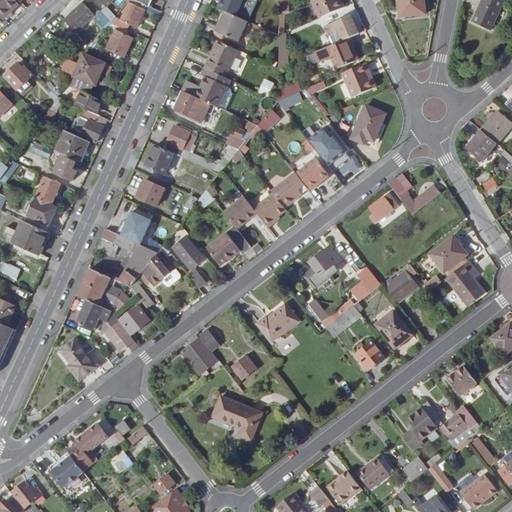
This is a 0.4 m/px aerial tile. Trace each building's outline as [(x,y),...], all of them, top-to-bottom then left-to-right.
[(0,0),(0,15),(3,19),(7,15),(8,16),(19,4),(15,0),(0,0)] [(132,0),(151,8),(154,0),(132,0)] [(238,13),(243,0),(222,0),(220,5),(238,13)] [(287,0),(281,3),(280,4),(280,27),(280,36),(285,34),(291,32),(291,0),(287,0)] [(315,0),(323,18),(345,8),(340,0),(315,0)] [(426,14),(424,0),(398,0),(401,17),(426,14)] [(491,31),(505,0),(483,0),(473,23),(491,31)] [(95,15),(84,3),(64,21),(76,34),(95,15)] [(144,10),(130,3),(121,20),(136,28),(144,10)] [(101,13),(112,24),(115,19),(116,18),(106,7),(101,13)] [(238,43),(248,22),(226,12),(217,32),(238,43)] [(335,24),(343,20),(341,15),(333,18),(335,24)] [(352,17),(343,20),(335,24),(343,41),(349,39),(359,34),(352,17)] [(112,24),(116,26),(124,30),(126,25),(115,19),(112,24)] [(269,31),(280,36),(280,27),(273,23),(269,31)] [(133,39),(116,31),(108,49),(110,50),(125,57),(133,39)] [(266,46),(279,49),(280,36),(269,31),(266,46)] [(310,31),(304,34),(308,43),(314,41),(310,31)] [(359,60),(349,39),(343,41),(316,53),(320,61),(321,63),(333,58),(338,69),(359,60)] [(226,78),(238,51),(219,42),(211,60),(209,60),(205,69),(210,71),(226,78)] [(108,48),(98,43),(93,51),(106,57),(110,50),(108,49),(108,48)] [(320,61),(316,53),(307,57),(310,64),(320,61)] [(88,57),(84,55),(74,77),(77,73),(88,57)] [(106,64),(88,57),(77,73),(98,83),(106,64)] [(26,84),(34,76),(26,67),(24,69),(20,64),(6,78),(19,91),(23,95),(30,88),(26,84)] [(375,89),(368,73),(370,72),(367,64),(343,74),(353,98),(375,89)] [(231,81),(226,78),(210,71),(205,69),(202,75),(205,77),(200,88),(189,83),(185,93),(196,98),(201,100),(216,107),(218,108),(228,87),(231,81)] [(98,83),(77,73),(74,77),(96,86),(98,83)] [(263,79),(257,92),(267,97),(273,83),(263,79)] [(305,89),(308,96),(326,88),(323,81),(305,89)] [(278,102),(302,92),(299,84),(278,92),(278,102)] [(235,91),(228,87),(218,108),(226,111),(235,91)] [(0,116),(4,113),(10,107),(12,104),(0,91),(0,116)] [(76,106),(93,114),(97,116),(103,102),(83,92),(76,106)] [(196,98),(185,93),(177,111),(193,118),(197,111),(199,112),(201,109),(198,107),(201,100),(196,98)] [(59,98),(51,110),(56,113),(63,100),(59,98)] [(213,115),(216,107),(201,100),(198,107),(201,109),(199,112),(197,111),(193,118),(203,123),(208,112),(213,115)] [(374,142),(387,114),(367,106),(352,140),(365,145),(367,139),(374,142)] [(56,113),(51,110),(43,121),(51,124),(56,113)] [(511,124),(497,112),(482,131),(498,144),(511,126),(511,124)] [(93,114),(87,127),(101,134),(107,120),(97,116),(93,114)] [(274,127),(266,118),(259,126),(265,134),(274,127)] [(341,134),(346,130),(338,119),(332,123),(341,134)] [(77,136),(84,140),(85,139),(97,144),(101,134),(87,127),(82,125),(77,136)] [(252,135),(259,126),(255,125),(248,135),(243,130),(237,138),(231,146),(231,147),(240,151),(244,146),(245,144),(251,136),(252,135)] [(264,133),(259,126),(252,135),(255,139),(264,133)] [(176,127),(165,150),(174,155),(186,160),(189,154),(189,153),(195,139),(197,140),(199,135),(183,127),(182,130),(176,127)] [(84,140),(77,136),(66,131),(57,152),(81,163),(90,143),(84,140)] [(497,144),(482,131),(467,149),(482,161),(497,144)] [(189,154),(186,160),(191,162),(202,136),(199,135),(197,140),(195,139),(189,153),(189,154)] [(231,146),(237,138),(234,136),(227,145),(229,146),(231,146)] [(316,150),(329,167),(347,152),(335,136),(316,150)] [(30,153),(47,160),(51,151),(34,144),(30,153)] [(165,175),(174,155),(165,150),(156,146),(147,166),(165,175)] [(240,151),(231,147),(231,146),(229,146),(223,155),(222,161),(213,172),(220,175),(224,171),(240,151)] [(16,158),(11,152),(0,166),(0,181),(14,162),(16,158)] [(498,156),(494,167),(503,171),(507,160),(498,156)] [(74,171),(77,164),(63,157),(55,173),(73,182),(78,173),(74,171)] [(317,160),(299,174),(310,188),(312,190),(322,183),(320,181),(328,175),(317,160)] [(14,162),(0,181),(6,184),(19,165),(14,162)] [(220,175),(213,172),(212,171),(205,180),(212,186),(220,175)] [(309,190),(297,175),(296,174),(272,192),(274,195),(285,209),(309,190)] [(413,187),(403,174),(397,179),(407,192),(413,187)] [(37,198),(38,198),(52,205),(62,184),(47,177),(37,198)] [(414,202),(407,192),(397,179),(390,185),(413,216),(441,195),(434,186),(414,202)] [(157,207),(165,189),(146,180),(138,198),(157,207)] [(196,195),(202,199),(208,191),(209,190),(201,186),(196,195)] [(212,186),(209,190),(208,191),(213,197),(218,193),(212,186)] [(199,202),(198,204),(203,207),(205,208),(215,200),(213,197),(208,191),(202,199),(199,202)] [(274,195),(254,210),(257,214),(268,228),(281,218),(279,217),(287,211),(285,209),(274,195)] [(390,195),(371,209),(380,221),(399,206),(390,195)] [(192,210),(198,204),(199,202),(192,197),(186,207),(192,210)] [(52,205),(38,198),(29,216),(49,226),(58,207),(52,205)] [(225,213),(236,228),(238,230),(257,214),(254,210),(245,198),(225,213)] [(118,235),(141,245),(152,222),(132,213),(125,229),(121,227),(118,235)] [(378,223),(382,227),(395,218),(392,213),(378,223)] [(148,239),(144,247),(158,253),(161,250),(164,247),(162,246),(170,232),(166,229),(170,222),(164,218),(151,240),(148,239)] [(50,234),(23,221),(13,244),(40,257),(50,234)] [(252,247),(238,230),(236,228),(208,249),(221,267),(241,252),(243,254),(252,247)] [(131,288),(137,281),(142,274),(144,272),(156,257),(158,253),(144,247),(141,245),(118,235),(109,230),(105,239),(135,254),(125,271),(126,272),(119,282),(131,288)] [(199,251),(187,237),(174,248),(186,262),(192,271),(206,260),(199,251)] [(454,238),(432,255),(445,272),(467,255),(454,238)] [(252,248),(258,255),(264,251),(258,244),(252,248)] [(331,247),(309,264),(316,274),(309,279),(316,289),(346,267),(331,247)] [(156,257),(162,264),(168,259),(161,250),(158,253),(156,257)] [(168,259),(162,264),(156,257),(144,272),(152,281),(156,286),(159,284),(178,268),(169,258),(168,259)] [(464,266),(475,279),(480,275),(469,261),(464,266)] [(0,271),(0,274),(17,280),(21,270),(3,263),(0,271)] [(464,266),(447,279),(464,301),(466,299),(470,305),(484,295),(479,289),(481,287),(475,279),(464,266)] [(185,276),(178,268),(159,284),(164,290),(168,290),(185,276)] [(78,297),(88,301),(99,306),(101,300),(114,305),(121,291),(108,285),(111,278),(91,269),(78,297)] [(195,270),(188,274),(199,289),(206,284),(195,270)] [(152,281),(144,272),(142,274),(150,283),(152,281)] [(385,285),(398,303),(419,287),(407,272),(394,282),(392,280),(385,285)] [(373,274),(362,283),(371,294),(381,286),(382,285),(373,274)] [(436,275),(426,281),(430,289),(441,282),(436,275)] [(154,302),(137,281),(131,288),(137,295),(147,308),(154,302)] [(0,323),(7,327),(17,306),(0,298),(0,323)] [(95,330),(100,318),(107,320),(111,311),(99,306),(88,301),(78,322),(95,330)] [(310,306),(316,313),(321,319),(327,314),(316,301),(310,306)] [(341,310),(345,314),(354,307),(355,306),(352,302),(341,310)] [(363,309),(359,303),(355,306),(354,307),(359,312),(363,309)] [(286,306),(269,320),(268,318),(259,324),(273,342),(299,322),(286,306)] [(310,306),(304,310),(310,318),(316,313),(310,306)] [(150,320),(140,307),(120,321),(121,323),(131,335),(150,320)] [(341,326),(359,312),(354,307),(345,314),(337,320),(341,326)] [(404,338),(411,332),(395,312),(378,325),(396,349),(406,341),(404,338)] [(0,323),(0,366),(16,331),(7,327),(0,323)] [(131,335),(121,323),(107,334),(121,351),(129,346),(135,341),(131,335)] [(511,350),(511,325),(493,338),(506,355),(511,350)] [(204,341),(212,335),(208,330),(200,336),(202,339),(204,341)] [(213,353),(221,346),(212,335),(204,341),(213,353)] [(219,360),(213,353),(204,341),(202,339),(183,353),(201,375),(219,360)] [(97,367),(76,340),(62,351),(72,365),(70,367),(80,381),(97,367)] [(135,341),(129,346),(133,352),(140,347),(135,341)] [(368,371),(386,357),(374,342),(357,355),(368,371)] [(243,381),(257,370),(248,358),(234,369),(243,381)] [(511,365),(501,374),(511,388),(511,365)] [(448,379),(461,396),(477,383),(464,367),(448,379)] [(240,436),(252,441),(263,414),(223,397),(214,418),(242,430),(240,436)] [(481,429),(464,407),(457,413),(459,415),(469,428),(475,435),(481,429)] [(413,430),(404,437),(414,451),(423,444),(421,441),(438,428),(422,409),(406,421),(413,430)] [(469,428),(459,415),(441,428),(447,435),(448,434),(452,441),(469,428)] [(125,422),(118,427),(124,435),(131,429),(125,422)] [(78,444),(68,452),(71,457),(84,472),(85,474),(95,465),(88,456),(110,438),(99,424),(76,442),(78,444)] [(134,445),(149,432),(145,426),(129,438),(134,445)] [(122,444),(127,440),(121,433),(116,436),(122,444)] [(497,454),(482,436),(476,441),(490,459),(497,454)] [(457,453),(470,443),(468,440),(455,450),(457,453)] [(439,455),(427,464),(431,469),(435,465),(442,460),(439,455)] [(71,457),(52,472),(64,488),(70,483),(78,477),(84,472),(71,457)] [(128,458),(117,465),(122,471),(133,464),(128,458)] [(429,470),(420,458),(405,470),(410,477),(414,482),(429,470)] [(511,462),(500,471),(510,484),(511,482),(511,462)] [(446,492),(452,487),(445,477),(435,465),(431,469),(429,470),(434,476),(446,492)] [(363,480),(373,492),(389,480),(379,467),(363,480)] [(342,505),(362,489),(349,471),(341,478),(343,480),(337,485),(335,485),(331,488),(330,491),(342,505)] [(169,474),(155,485),(162,494),(176,483),(169,474)] [(462,492),(476,510),(498,492),(484,475),(462,492)] [(78,477),(70,483),(74,488),(81,481),(78,477)] [(400,485),(404,490),(414,482),(410,477),(400,485)] [(43,495),(38,488),(37,489),(33,485),(31,487),(27,483),(14,492),(27,508),(43,495)] [(329,500),(319,487),(309,494),(319,507),(329,500)] [(177,489),(156,505),(160,510),(158,511),(190,511),(186,506),(185,507),(181,502),(182,501),(179,497),(181,495),(177,489)] [(399,494),(409,506),(414,502),(404,490),(400,493),(399,494)] [(309,511),(295,493),(276,508),(278,511),(309,511)] [(10,500),(8,499),(0,507),(0,511),(22,511),(25,509),(14,496),(10,500)] [(421,511),(449,511),(437,496),(420,510),(421,511)]
